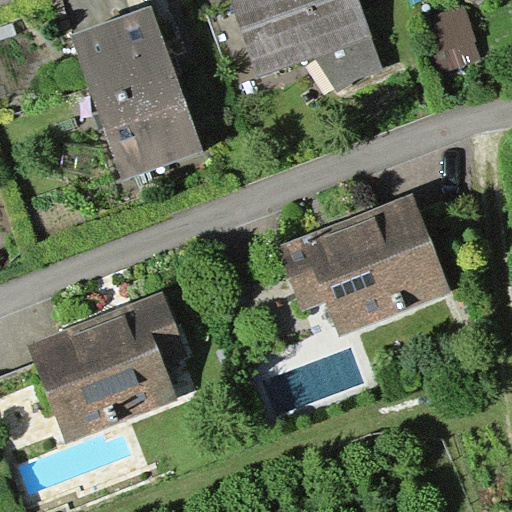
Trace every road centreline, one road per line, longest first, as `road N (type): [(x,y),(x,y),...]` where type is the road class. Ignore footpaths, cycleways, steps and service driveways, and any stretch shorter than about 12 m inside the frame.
road 1 (residential): [(511,112),(0,303)]
road 2 (track): [(489,118),(511,353)]
